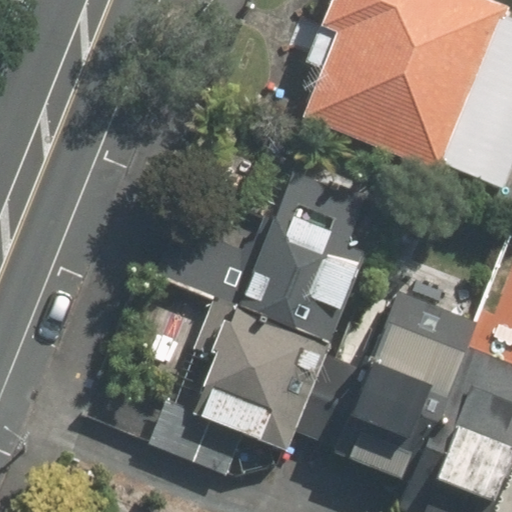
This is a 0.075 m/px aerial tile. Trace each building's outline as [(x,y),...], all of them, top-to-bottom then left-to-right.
[(434,172),(437,165),(498,190),(511,153),(511,22),(502,18),(506,9),(482,0),(331,0),(304,68),(319,74),(300,119),(434,172)] [(211,298),(327,345),(364,249),(349,245),(375,177),(301,147),(263,243),(181,210),(156,275),(201,294),(211,297),(211,298)] [(317,356),(317,353),(322,343),(205,297),(165,401),(156,398),(140,441),(217,470),(234,427),(275,446),(313,355),(317,356)] [(322,365),(293,436),(404,480),(463,332),(392,304),(363,378),(333,365),(331,369),(322,365)] [(511,379),(459,359),(408,485),(409,487),(401,503),(399,510),(403,511),(488,511),(511,452),(511,379)]
